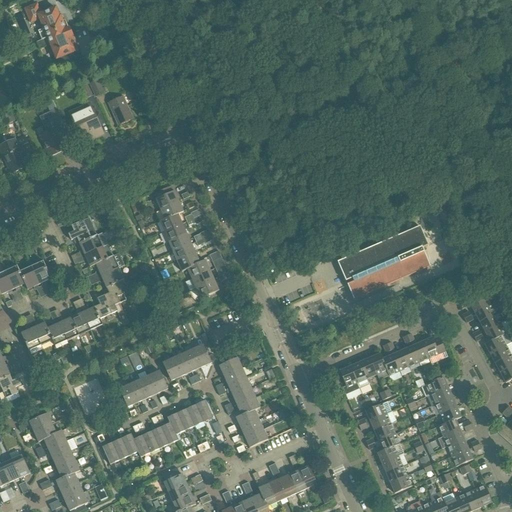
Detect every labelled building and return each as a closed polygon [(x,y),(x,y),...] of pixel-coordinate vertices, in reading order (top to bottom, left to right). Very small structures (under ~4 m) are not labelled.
[(42,42),(70,30),(69,28),(66,21),(63,22),(61,16),(60,17),(56,8),(42,14),(38,5),(25,10),(31,24),(40,20),(44,30),(38,32),(42,42)] [(79,52),(70,30),(42,42),(37,44),(40,49),(45,47),(45,46),(47,45),(46,43),(49,42),(57,61),(62,59),(64,64),(75,60),(73,54),(79,52)] [(105,93),(99,80),(89,84),(95,98),(105,93)] [(80,88),(86,101),(89,107),(72,115),(84,142),(101,135),(98,128),(105,125),(93,98),(87,85),(80,88)] [(50,113),(56,110),(51,97),(44,100),(50,113)] [(118,127),(133,120),(123,98),(108,105),(118,127)] [(64,152),(56,135),(66,131),(56,110),(50,113),(40,117),(47,134),(40,137),(49,159),(64,152)] [(10,124),(16,121),(13,115),(7,118),(10,124)] [(27,167),(22,155),(30,151),(24,138),(16,142),(15,140),(0,146),(0,151),(11,175),(27,167)] [(179,203),(174,193),(171,187),(154,195),(157,201),(156,201),(161,211),(179,203)] [(137,203),(130,207),(132,210),(134,214),(141,211),(137,203)] [(183,213),(179,203),(161,211),(165,221),(166,221),(178,215),(183,213)] [(446,205),(435,210),(437,216),(449,211),(446,205)] [(106,207),(91,214),(94,219),(108,212),(106,207)] [(166,221),(165,221),(160,224),(164,233),(182,225),(178,215),(166,221)] [(90,219),(72,227),(74,232),(69,235),(71,241),(77,238),(80,244),(97,236),(90,219)] [(182,225),(164,233),(169,243),(187,235),(182,225)] [(354,300),(357,299),(431,267),(423,249),(429,247),(420,227),(338,263),(346,282),(349,281),(350,284),(348,286),(354,300)] [(187,235),(169,243),(173,253),(191,245),(187,235)] [(97,236),(80,244),(85,256),(103,248),(97,236)] [(108,260),(114,257),(108,245),(103,248),(85,256),(90,268),(96,265),(108,260)] [(196,255),(191,245),(173,253),(177,263),(196,255)] [(119,268),(125,266),(119,254),(114,257),(108,260),(96,265),(101,276),(119,268)] [(196,255),(177,263),(182,273),(187,270),(188,271),(201,265),(200,264),(196,255)] [(44,262),(32,268),(40,285),(51,280),(44,262)] [(201,265),(188,271),(192,280),(210,272),(206,262),(200,264),(201,265)] [(17,267),(6,272),(14,290),(25,285),(20,273),(17,267)] [(20,273),(25,285),(28,291),(40,285),(32,268),(20,273)] [(119,268),(101,276),(107,288),(119,283),(125,281),(119,268)] [(6,272),(0,275),(0,290),(2,295),(14,290),(6,272)] [(215,282),(210,272),(192,280),(196,290),(215,282)] [(210,299),(209,296),(219,291),(215,282),(196,290),(201,300),(205,298),(207,300),(210,299)] [(119,283),(107,288),(109,294),(103,296),(106,302),(112,300),(115,306),(120,304),(127,301),(119,283)] [(149,289),(141,293),(144,300),(153,296),(149,289)] [(487,289),(468,297),(471,303),(470,304),(475,314),(491,306),(486,296),(490,294),(487,289)] [(99,320),(100,320),(117,312),(119,315),(124,313),(120,304),(115,306),(112,300),(106,302),(103,296),(97,299),(100,305),(94,308),(95,308),(99,320)] [(480,324),(496,315),(491,306),(475,314),(480,324)] [(100,320),(99,320),(95,308),(83,313),(91,331),(103,326),(100,320)] [(91,331),(83,313),(71,319),(79,336),(91,331)] [(485,333),(501,325),(496,315),(480,324),(485,333)] [(79,336),(71,319),(59,324),(67,342),(79,336)] [(490,343),(501,337),(506,335),(511,332),(507,322),(501,325),(485,333),(490,342),(490,343)] [(53,341),(47,329),(48,329),(45,323),(33,328),(41,346),(53,341)] [(67,342),(59,324),(48,329),(47,329),(53,341),(55,347),(67,342)] [(21,333),(29,352),(41,346),(33,328),(21,333)] [(416,345),(414,341),(411,335),(407,336),(420,364),(430,359),(422,343),(416,345)] [(511,344),(506,335),(501,337),(490,343),(490,342),(485,345),(490,355),(511,344)] [(408,349),(402,351),(410,368),(420,364),(407,336),(403,338),(408,349)] [(430,359),(439,355),(446,352),(439,337),(433,340),(432,338),(422,343),(430,359)] [(97,344),(100,350),(106,347),(103,341),(97,344)] [(391,343),(387,345),(400,372),(410,368),(402,351),(396,354),(391,343)] [(511,344),(490,355),(495,365),(511,355),(511,344)] [(212,355),(209,357),(203,345),(193,350),(201,368),(214,362),(216,357),(212,355)] [(388,358),(383,360),(382,360),(387,371),(389,377),(400,372),(387,345),(383,347),(388,358)] [(154,353),(151,346),(144,350),(147,356),(154,353)] [(193,350),(183,354),(191,373),(201,368),(193,350)] [(191,373),(183,354),(174,359),(182,377),(191,373)] [(380,355),(370,359),(378,375),(380,381),(389,377),(387,371),(382,360),(383,360),(380,355)] [(500,374),(511,367),(511,355),(495,365),(500,374)] [(182,377),(174,359),(163,364),(171,382),(182,377)] [(224,377),(242,369),(238,359),(226,364),(225,361),(221,359),(218,364),(224,377)] [(370,359),(361,363),(368,380),(378,375),(370,359)] [(361,363),(351,368),(358,384),(357,384),(360,390),(371,385),(368,380),(361,363)] [(0,380),(10,376),(4,364),(0,366),(0,380)] [(511,367),(500,374),(506,384),(511,380),(511,367)] [(358,384),(351,368),(340,372),(346,387),(343,389),(346,396),(360,390),(357,384),(358,384)] [(242,369),(224,377),(228,387),(246,379),(242,369)] [(149,376),(157,395),(168,390),(160,372),(149,376)] [(10,376),(0,380),(0,384),(6,399),(18,394),(15,388),(22,385),(19,379),(13,382),(10,376)] [(149,376),(140,381),(148,399),(157,395),(149,376)] [(444,378),(427,385),(422,388),(426,398),(448,388),(444,378)] [(246,379),(228,387),(233,397),(251,388),(246,379)] [(148,399),(140,381),(130,385),(139,403),(148,399)] [(130,385),(120,390),(128,408),(139,403),(130,385)] [(251,388),(233,397),(237,406),(255,398),(251,388)] [(453,398),(448,388),(426,398),(427,398),(432,407),(436,405),(453,398)] [(255,398),(237,406),(242,416),(255,410),(260,408),(255,398)] [(453,398),(436,405),(440,415),(457,407),(453,398)] [(196,406),(204,423),(214,419),(206,401),(196,406)] [(387,403),(366,412),(370,422),(393,413),(392,412),(391,412),(387,403)] [(204,423),(196,406),(187,410),(195,427),(204,423)] [(462,418),(457,407),(440,415),(445,425),(456,421),(462,418)] [(195,427),(187,410),(177,414),(185,432),(195,427)] [(255,410),(242,416),(236,418),(241,428),(259,420),(255,410)] [(511,417),(505,411),(502,414),(511,422),(507,427),(511,431),(511,417)] [(397,422),(393,413),(370,422),(375,432),(391,425),(397,422)] [(34,433),(52,425),(48,414),(29,423),(34,433)] [(185,432),(177,414),(168,419),(170,424),(171,424),(176,436),(185,432)] [(264,430),(259,420),(241,428),(245,438),(264,430)] [(445,425),(439,427),(444,438),(460,430),(458,426),(456,421),(445,425)] [(176,436),(171,424),(170,424),(161,428),(169,446),(179,441),(176,436)] [(39,443),(44,441),(44,440),(57,434),(52,425),(34,433),(39,443)] [(391,425),(375,432),(379,442),(395,435),(391,425)] [(169,446),(161,428),(152,432),(160,450),(169,446)] [(264,430),(245,438),(250,449),(268,440),(264,430)] [(460,430),(444,438),(448,447),(464,440),(460,430)] [(48,450),(67,442),(62,432),(57,434),(44,440),(44,441),(48,450)] [(160,450),(152,432),(143,437),(151,454),(160,450)] [(138,453),(139,453),(133,441),(134,441),(131,435),(122,440),(129,457),(138,453)] [(400,445),(395,435),(379,442),(383,452),(394,447),(394,448),(400,445)] [(151,454),(143,437),(134,441),(133,441),(139,453),(138,453),(141,458),(151,454)] [(129,457),(122,440),(112,444),(120,461),(129,457)] [(469,450),(464,440),(448,447),(452,457),(469,450)] [(53,460),(71,452),(67,442),(48,450),(53,460)] [(120,461),(112,444),(103,448),(110,466),(120,461)] [(378,454),(382,465),(399,457),(404,455),(400,445),(394,448),(394,447),(383,452),(378,454)] [(469,450),(452,457),(457,468),(473,461),(469,450)] [(57,470),(76,462),(71,452),(53,460),(57,470)] [(12,460),(20,479),(30,474),(22,456),(12,460)] [(403,467),(399,457),(382,465),(386,474),(403,467)] [(431,467),(429,463),(427,457),(420,460),(422,466),(424,470),(431,467)] [(2,465),(10,483),(20,479),(12,460),(2,465)] [(62,479),(62,480),(75,474),(80,472),(76,462),(57,470),(62,479)] [(10,483),(2,465),(0,465),(0,486),(0,488),(10,483)] [(298,471),(307,490),(317,485),(309,467),(298,471)] [(403,467),(386,474),(391,484),(411,475),(407,477),(403,467)] [(168,493),(187,485),(182,475),(180,476),(177,469),(162,475),(166,482),(164,483),(168,493)] [(307,490),(298,471),(289,476),(297,494),(307,490)] [(61,492),(79,484),(75,474),(62,480),(62,479),(56,481),(61,492)] [(411,475),(391,484),(395,494),(412,487),(409,482),(413,480),(411,475)] [(297,494),(289,476),(279,480),(287,499),(297,494)] [(287,499),(279,480),(269,485),(277,503),(287,499)] [(65,502),(83,494),(79,484),(61,492),(65,502)] [(173,503),(191,495),(187,485),(168,493),(173,503)] [(277,503),(269,485),(259,489),(261,495),(262,495),(267,507),(268,507),(277,503)] [(475,491),(482,507),(492,503),(485,487),(475,491)] [(482,507),(475,491),(466,495),(473,511),(482,507)] [(448,511),(445,504),(443,499),(440,493),(430,497),(433,503),(436,511),(448,511)] [(83,494),(65,502),(70,511),(88,504),(83,494)] [(453,494),(443,499),(445,504),(448,511),(460,511),(456,500),(453,494)] [(191,495),(173,503),(176,511),(179,511),(190,507),(191,508),(196,505),(191,495)] [(270,511),(268,507),(267,507),(262,495),(261,495),(252,499),(257,511),(270,511)] [(471,511),(473,511),(466,495),(456,500),(460,511),(471,511)] [(257,511),(252,499),(242,503),(245,511),(257,511)] [(232,508),(233,511),(245,511),(242,503),(232,508)] [(436,511),(433,503),(423,507),(425,511),(436,511)]
